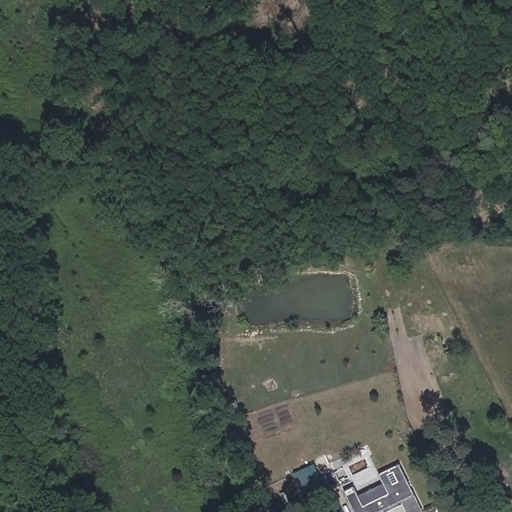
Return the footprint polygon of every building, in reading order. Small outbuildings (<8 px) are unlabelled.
[(295,471),(304,492),(325,483),(316,462),(295,471)] [(385,484),(390,494),(365,506),(360,496),(355,486),(345,491),(355,511),(384,511),(396,506),(403,503),(401,500),(412,494),(399,466),(387,472),(380,475),(385,484)] [(345,491),(355,486),(346,467),(336,472),(345,491)] [(365,506),(390,494),(385,484),(360,496),(365,506)] [(421,511),(414,497),(412,494),(401,500),(403,503),(400,504),(404,511),(421,511)]
